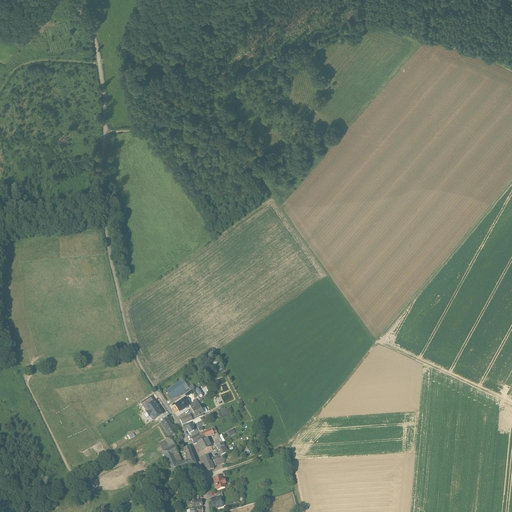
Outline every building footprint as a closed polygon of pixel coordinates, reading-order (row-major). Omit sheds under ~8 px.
[(178,384),(166,392),(172,400),(179,395),(183,392),(178,384)] [(187,389),(183,392),(179,395),(181,398),(185,395),(189,392),(187,389)] [(145,409),(155,403),(151,398),(141,405),(145,409)] [(190,405),(186,399),(175,406),(179,413),(189,406),(190,405)] [(195,400),(193,402),(193,403),(190,405),(189,406),(191,408),(198,404),(195,400)] [(163,415),(155,403),(145,409),(147,414),(149,418),(150,418),(153,422),(163,415)] [(200,407),(192,411),(194,415),(195,418),(200,416),(204,415),(200,407)] [(221,410),(224,417),(230,414),(227,407),(221,410)] [(194,415),(180,421),(182,426),(200,417),(200,416),(195,418),(194,415)] [(168,419),(161,424),(169,437),(174,435),(168,426),(171,425),(168,419)] [(214,428),(198,436),(201,441),(207,438),(214,435),(213,434),(217,432),(214,428)] [(192,439),(194,445),(198,443),(201,441),(198,436),(192,439)] [(201,441),(198,443),(200,446),(198,447),(201,453),(211,448),(207,438),(201,441)] [(219,441),(215,444),(216,447),(223,444),(223,443),(220,439),(219,440),(219,441)] [(169,443),(161,448),(163,453),(169,449),(171,448),(169,443)] [(223,444),(216,447),(218,452),(221,457),(228,453),(223,444)] [(171,448),(169,449),(172,456),(178,453),(175,447),(171,448)] [(195,464),(189,448),(184,450),(186,457),(185,458),(187,462),(185,463),(187,467),(195,464)] [(172,456),(169,449),(163,453),(167,463),(174,460),(172,456)] [(208,457),(202,459),(207,471),(213,469),(213,467),(211,462),(213,461),(214,461),(213,458),(209,459),(208,457)] [(174,460),(167,463),(170,469),(177,466),(177,465),(174,460)] [(179,466),(177,466),(179,471),(187,467),(185,463),(179,466)] [(217,478),(214,479),(217,490),(225,487),(224,484),(225,483),(224,480),(223,480),(221,477),(217,478)] [(217,498),(211,500),(214,509),(217,508),(218,508),(221,507),(221,506),(222,506),(219,497),(217,498)]
